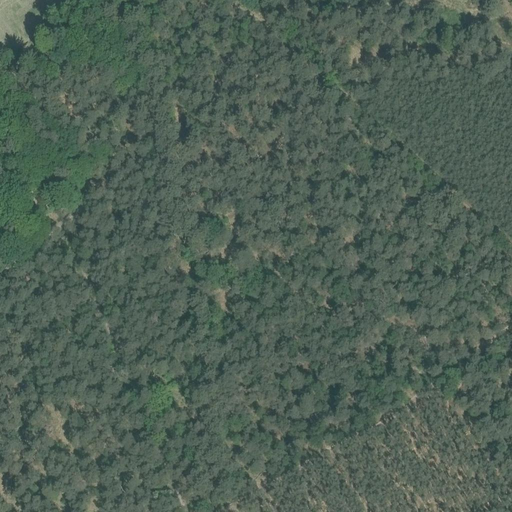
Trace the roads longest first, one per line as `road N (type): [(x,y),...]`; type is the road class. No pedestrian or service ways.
road 1 (track): [(511,327),(424,395),(208,511)]
road 2 (track): [(51,230),(182,511)]
